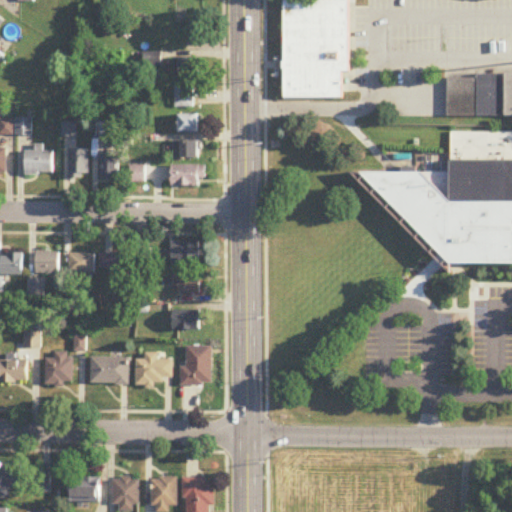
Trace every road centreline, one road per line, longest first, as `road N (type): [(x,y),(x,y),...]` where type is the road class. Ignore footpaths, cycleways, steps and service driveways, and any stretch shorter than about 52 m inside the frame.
road 1 (secondary): [(249,511),(244,0)]
road 2 (residential): [(249,438),(511,439)]
road 3 (residential): [(0,432),(249,434)]
road 4 (residential): [(0,212),(247,216)]
